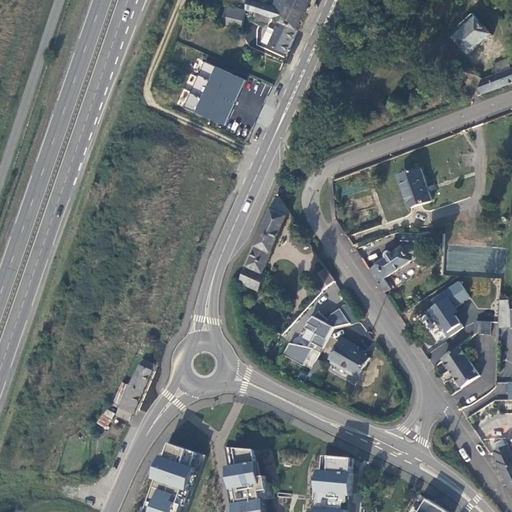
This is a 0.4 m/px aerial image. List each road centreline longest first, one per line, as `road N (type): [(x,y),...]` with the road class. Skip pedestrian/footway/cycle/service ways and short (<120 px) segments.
road 1 (residential): [(427,406),(422,379),(317,219),(311,193),(322,173),(511,97)]
road 2 (secondary): [(333,0),(227,246),(204,345)]
road 3 (trunk): [(104,0),(0,302)]
road 4 (trunk): [(0,376),(76,153)]
road 5 (unclassified): [(0,187),(61,0)]
road 6 (secondary): [(387,438),(221,355)]
road 7 (secondary): [(314,420),(442,485),(475,511)]
road 8 (trunk): [(76,153),(142,0)]
road 9 (trunk): [(76,153),(129,0)]
road 10 (residential): [(191,381),(140,447),(112,511)]
road 11 (residential): [(511,509),(447,407),(427,406)]
